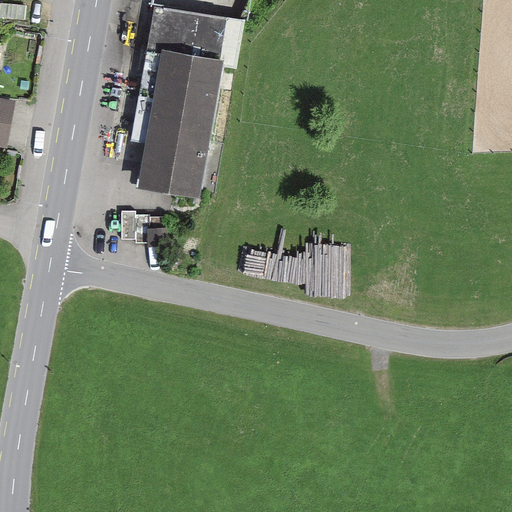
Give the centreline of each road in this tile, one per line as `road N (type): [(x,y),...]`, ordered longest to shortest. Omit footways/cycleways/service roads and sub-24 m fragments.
road 1 (unclassified): [(51,266),(386,338),(448,347),(511,340)]
road 2 (secondary): [(51,266),(98,0)]
road 3 (secondary): [(12,511),(51,266)]
